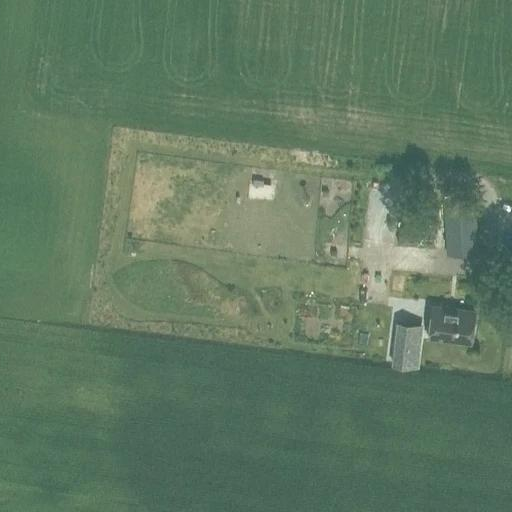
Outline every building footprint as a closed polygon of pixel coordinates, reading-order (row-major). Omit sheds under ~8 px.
[(365,228),(362,173),(338,174),(340,229),(365,228)] [(392,243),(393,188),(371,187),(370,243),(392,243)] [(447,254),(477,252),(474,210),(445,212),(447,254)] [(408,236),(399,235),(398,245),(407,245),(408,236)] [(309,264),(272,261),(270,291),(356,298),(360,256),(310,251),(309,264)] [(470,342),(474,311),(431,305),(427,336),(470,342)]
